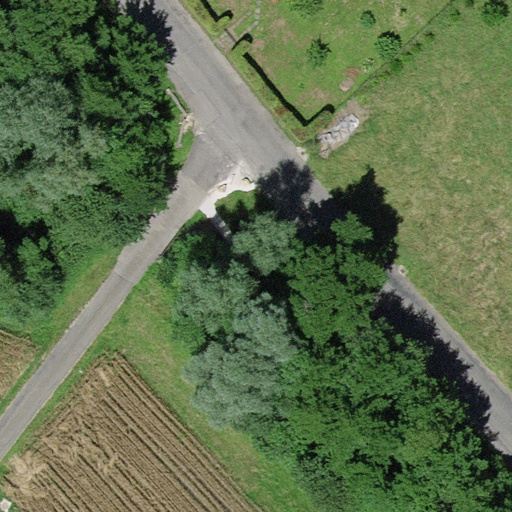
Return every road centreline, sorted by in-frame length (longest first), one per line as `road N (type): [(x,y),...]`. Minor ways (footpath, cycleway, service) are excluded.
road 1 (residential): [(260,128),(0,462)]
road 2 (unclassified): [(511,420),(260,128)]
road 3 (unclassified): [(260,128),(148,0)]
